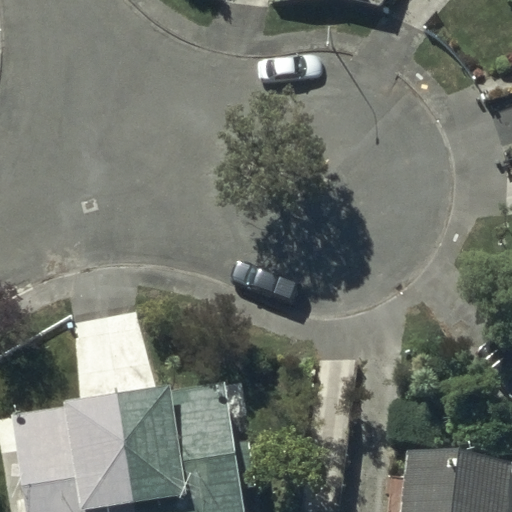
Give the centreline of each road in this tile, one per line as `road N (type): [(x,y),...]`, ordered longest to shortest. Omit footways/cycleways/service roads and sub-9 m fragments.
road 1 (residential): [(90,145),(343,183)]
road 2 (residential): [(59,0),(90,145)]
road 3 (residential): [(0,235),(90,145)]
